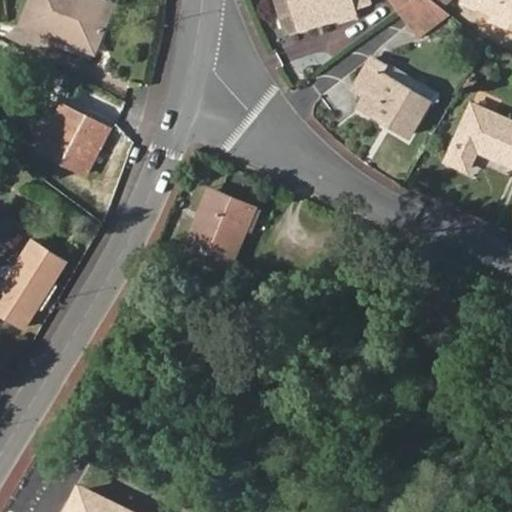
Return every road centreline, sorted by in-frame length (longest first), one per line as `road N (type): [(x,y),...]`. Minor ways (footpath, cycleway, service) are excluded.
road 1 (secondary): [(0,456),(117,268),(182,118)]
road 2 (residential): [(368,195),(268,94),(204,2)]
road 3 (residential): [(182,118),(368,195)]
road 4 (residential): [(368,195),(511,259)]
